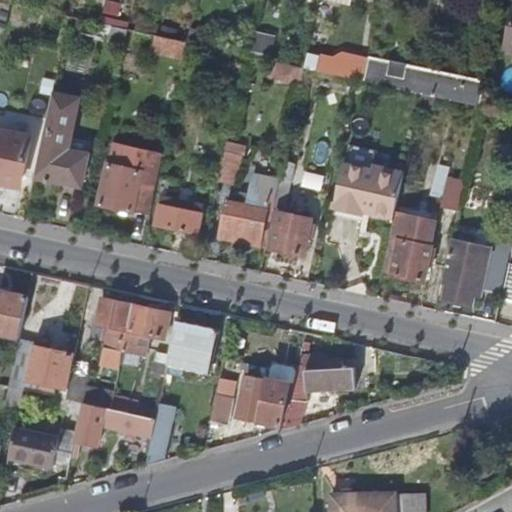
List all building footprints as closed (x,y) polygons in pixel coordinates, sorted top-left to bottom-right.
[(0,32),(3,34),(9,4),(0,2),(0,32)] [(511,69),(511,20),(502,67),(511,69)] [(182,59),(185,43),(154,36),(151,52),(182,59)] [(238,78),(240,66),(225,63),(226,57),(212,54),(208,72),(238,78)] [(385,75),(388,61),(367,56),(361,81),(420,94),(425,69),(405,64),(402,79),(385,75)] [(300,84),(303,68),(267,61),(264,76),(300,84)] [(479,106),(484,82),(425,69),(420,94),(479,106)] [(68,151),(70,139),(63,138),(71,99),(51,94),(33,178),(81,187),(87,155),(68,151)] [(23,178),(33,137),(0,129),(0,185),(3,174),(23,178)] [(154,191),(161,156),(113,146),(109,166),(106,166),(97,207),(132,214),(138,188),(154,191)] [(234,185),(240,157),(224,154),(218,182),(234,185)] [(283,213),(294,164),(283,162),(279,183),(275,201),(273,211),(278,212),(283,213)] [(395,214),(402,182),(368,175),(367,179),(353,176),(355,167),(344,165),(342,174),(341,174),(332,217),(392,230),(395,214)] [(0,186),(21,190),(23,178),(3,174),(0,185),(0,186)] [(259,247),(269,200),(275,201),(279,183),(252,178),(248,196),(241,195),(239,205),(226,203),(219,239),(259,247)] [(148,217),(154,191),(138,188),(132,214),(148,217)] [(197,235),(201,215),(177,210),(178,203),(160,200),(154,226),(197,235)] [(273,211),(275,201),(269,200),(259,247),(265,248),(273,211)] [(454,225),(459,204),(442,201),(437,221),(454,225)] [(302,256),(306,237),(311,238),(314,225),(309,224),(310,219),(283,213),(278,212),(270,249),(302,256)] [(428,246),(433,221),(395,214),(392,230),(383,271),(393,273),(393,275),(423,281),(430,247),(428,246)] [(502,294),(511,252),(452,240),(443,281),(449,282),(445,299),(472,305),(474,295),(479,296),(480,290),(502,294)] [(511,300),(511,264),(510,264),(502,299),(511,300)] [(0,334),(20,339),(28,300),(0,294),(0,334)] [(120,365),(133,307),(102,300),(97,325),(111,328),(108,341),(112,342),(110,351),(113,351),(110,366),(120,368),(120,365)] [(165,340),(170,316),(133,307),(120,365),(138,368),(140,356),(146,357),(151,337),(165,340)] [(210,373),(219,331),(180,323),(172,364),(184,367),(210,373)] [(71,376),(75,357),(33,348),(34,345),(20,342),(10,388),(25,391),(27,382),(68,390),(71,376)] [(166,376),(170,355),(157,352),(153,373),(166,376)] [(356,388),(354,367),(343,368),(342,361),(328,362),(328,356),(306,357),(307,374),(298,372),(296,384),(286,427),(286,429),(304,423),(308,403),(308,391),(356,388)] [(184,367),(172,364),(170,373),(182,375),(184,367)] [(296,384),(298,372),(296,367),(276,364),(272,366),(270,378),(296,384)] [(114,397),(114,395),(84,389),(86,379),(71,376),(68,390),(66,400),(84,403),(84,404),(111,410),(114,397)] [(286,427),(296,384),(270,378),(267,378),(267,381),(247,377),(238,417),(286,427)] [(138,409),(140,403),(114,397),(111,410),(143,417),(145,410),(138,409)] [(224,430),(229,404),(215,401),(210,427),(224,430)] [(152,438),(156,420),(143,417),(111,410),(84,404),(80,423),(102,427),(152,438)] [(163,463),(175,411),(159,407),(156,420),(152,438),(146,467),(163,463)] [(97,449),(102,427),(80,423),(76,438),(75,444),(78,445),(97,449)] [(75,444),(76,438),(59,435),(58,439),(18,430),(12,458),(69,471),(72,459),(75,444)] [(413,511),(413,494),(334,495),(334,511),(413,511)] [(426,511),(426,494),(413,494),(413,511),(426,511)]
